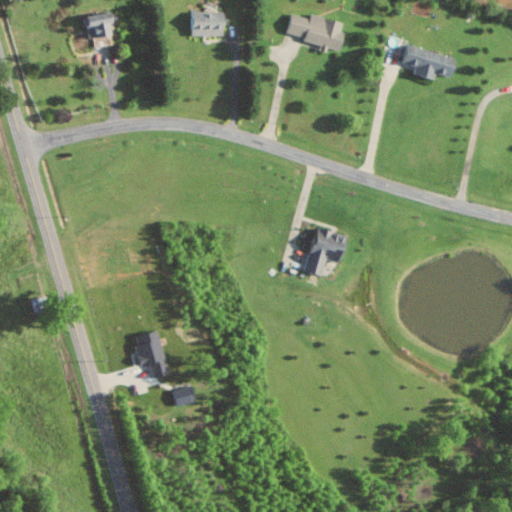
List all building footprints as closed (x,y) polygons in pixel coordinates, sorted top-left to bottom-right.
[(185,35),(220,34),(220,10),(185,11),(185,35)] [(107,33),(104,11),(76,14),(77,25),(86,24),(87,35),(107,33)] [(306,13),(305,17),(286,12),(280,34),(323,46),(323,47),(335,51),(340,33),(335,31),(338,21),(306,13)] [(407,73),(426,78),(428,71),(444,76),(450,58),(400,43),(395,61),(410,65),(407,73)] [(316,275),(320,258),(332,261),(338,234),(309,227),(299,271),(316,275)] [(147,376),(161,373),(152,329),(127,335),(133,364),(144,362),(147,376)] [(167,390),(171,405),(191,400),(187,385),(167,390)]
